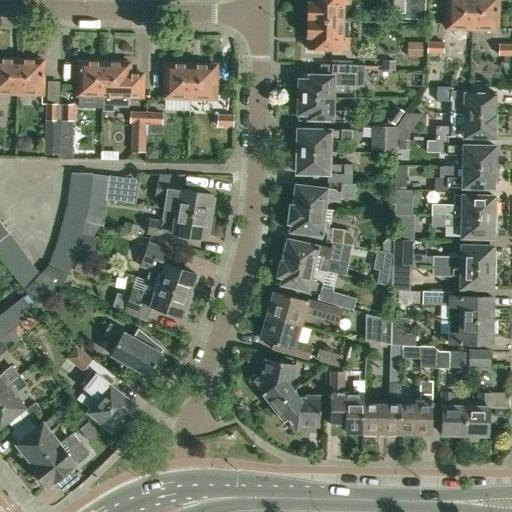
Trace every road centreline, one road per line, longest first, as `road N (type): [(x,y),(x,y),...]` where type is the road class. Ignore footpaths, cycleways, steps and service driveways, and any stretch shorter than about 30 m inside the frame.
road 1 (residential): [(195,423),(258,213),(260,15)]
road 2 (residential): [(0,8),(260,15)]
road 3 (primary): [(511,504),(306,498)]
road 4 (primary): [(306,498),(206,488),(119,511)]
